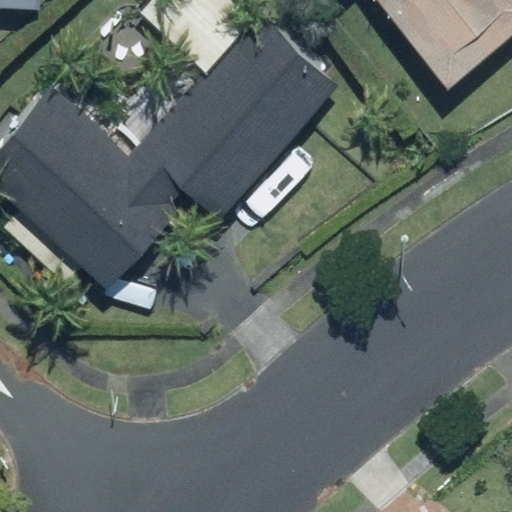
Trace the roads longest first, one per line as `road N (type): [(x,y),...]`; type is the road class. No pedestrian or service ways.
road 1 (residential): [(211,511),(347,388),(511,264)]
road 2 (residential): [(0,383),(140,511)]
